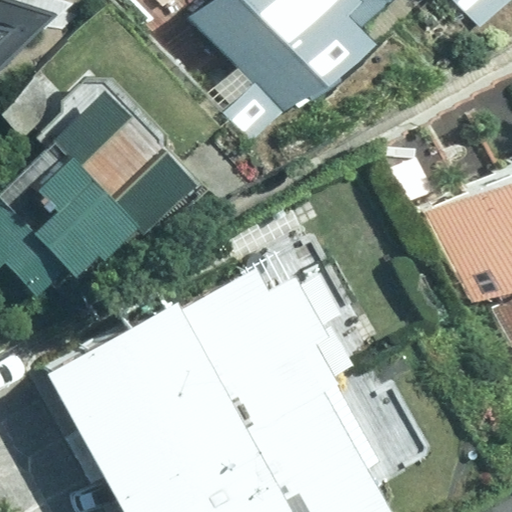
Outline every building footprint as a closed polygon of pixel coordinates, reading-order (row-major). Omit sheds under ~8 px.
[(201,0),(190,11),(255,76),(224,107),(256,139),(367,29),(357,20),(377,0),(201,0)] [(500,0),(453,0),(476,23),(500,0)] [(38,74),(0,114),(0,116),(20,137),(46,115),(47,90),(38,74)] [(92,80),(0,169),(0,258),(26,286),(55,258),(61,263),(84,241),(89,247),(123,214),(132,223),(183,174),(92,80)] [(511,153),(421,203),(471,295),(482,289),(511,344),(511,153)] [(167,286),(35,358),(119,511),(381,511),(389,508),(322,384),(348,370),(290,266),(264,280),(251,256),(174,298),(167,286)]
